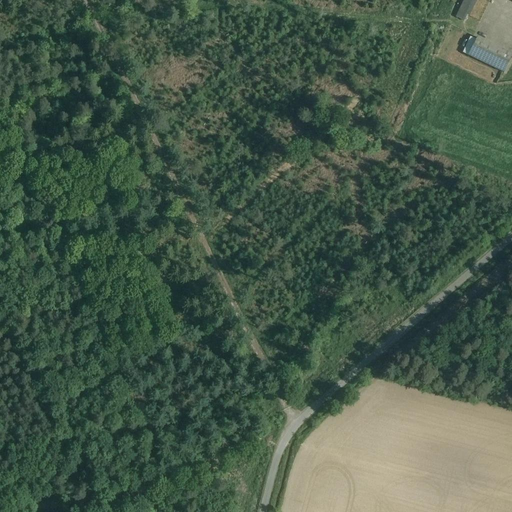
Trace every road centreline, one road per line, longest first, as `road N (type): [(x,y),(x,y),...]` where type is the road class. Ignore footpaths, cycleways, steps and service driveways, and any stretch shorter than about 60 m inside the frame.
road 1 (track): [(293,428),(88,0)]
road 2 (unclassified): [(261,511),(293,428),(511,237)]
